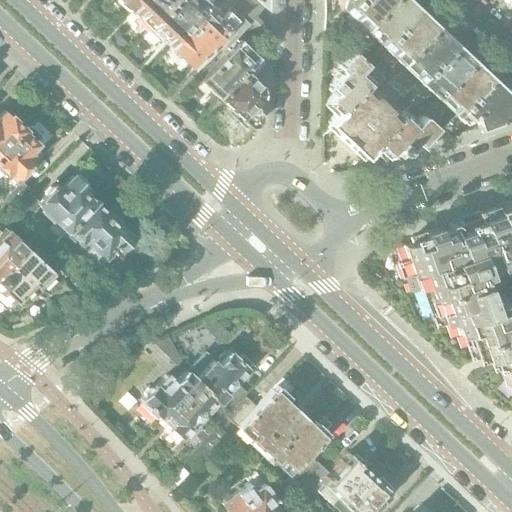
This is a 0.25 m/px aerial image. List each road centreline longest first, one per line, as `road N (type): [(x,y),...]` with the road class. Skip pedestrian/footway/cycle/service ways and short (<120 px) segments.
road 1 (residential): [(0,19),(232,239)]
road 2 (residential): [(269,276),(497,489)]
road 3 (residential): [(240,212),(15,0)]
road 4 (residential): [(511,476),(292,267)]
road 5 (residential): [(511,158),(336,219)]
road 6 (residential): [(154,301),(0,386)]
road 7 (residential): [(291,0),(285,173)]
road 8 (secondary): [(113,511),(0,390)]
